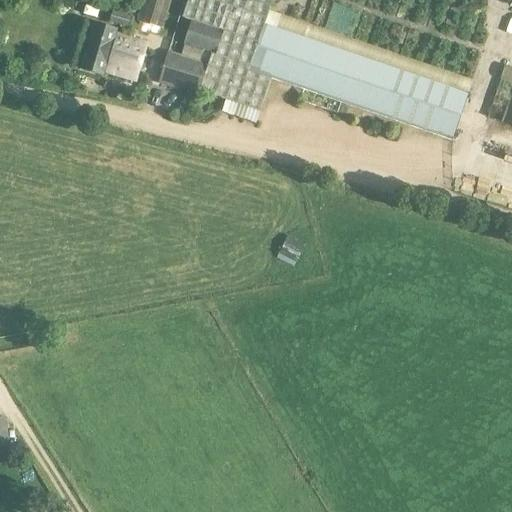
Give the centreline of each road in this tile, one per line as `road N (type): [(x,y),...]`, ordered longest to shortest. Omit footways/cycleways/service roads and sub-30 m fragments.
road 1 (track): [(511,220),(45,95)]
road 2 (unclassified): [(76,511),(0,391)]
